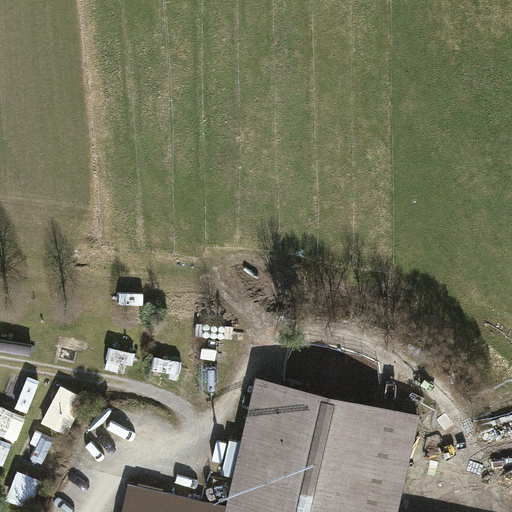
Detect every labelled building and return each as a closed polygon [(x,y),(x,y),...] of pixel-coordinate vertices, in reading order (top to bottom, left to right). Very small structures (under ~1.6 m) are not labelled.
[(56,355),(79,358),(82,339),(59,336),(56,355)] [(265,379),(234,511),(230,511),(133,490),(127,511),(401,511),(424,415),(265,379)] [(49,419),(65,428),(76,408),(60,399),(49,419)] [(0,460),(8,463),(25,414),(0,405),(0,460)] [(9,498),(31,505),(41,476),(20,469),(9,498)]
